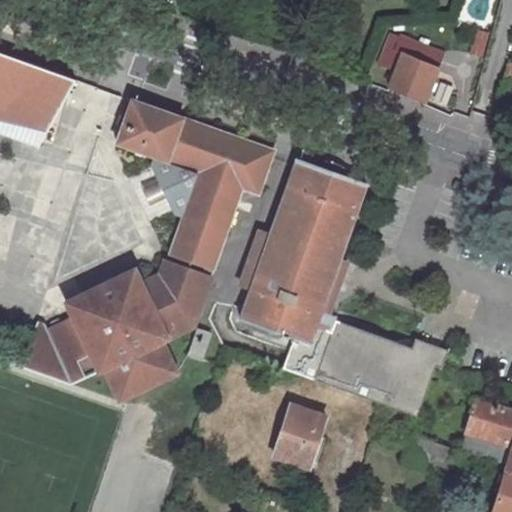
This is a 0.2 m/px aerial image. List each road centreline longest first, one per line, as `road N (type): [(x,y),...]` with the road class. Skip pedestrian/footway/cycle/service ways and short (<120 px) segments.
road 1 (tertiary): [(511,174),(120,38)]
road 2 (unknown): [(497,0),(441,150)]
